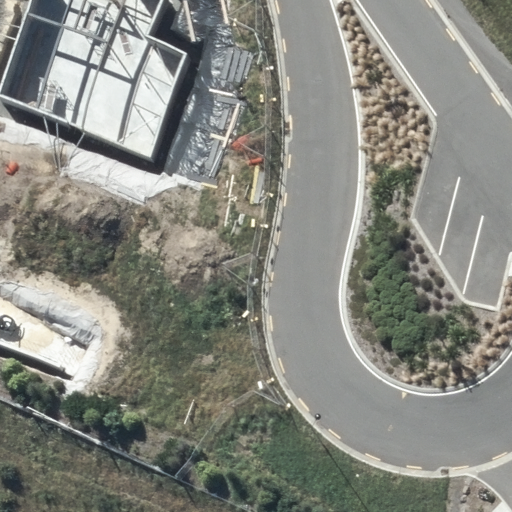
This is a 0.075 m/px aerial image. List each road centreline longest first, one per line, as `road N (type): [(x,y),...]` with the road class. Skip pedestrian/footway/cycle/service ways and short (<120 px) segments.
road 1 (residential): [(511,401),(491,413),(399,428),(344,396),(311,323),(321,0)]
road 2 (residential): [(426,54),(511,160)]
